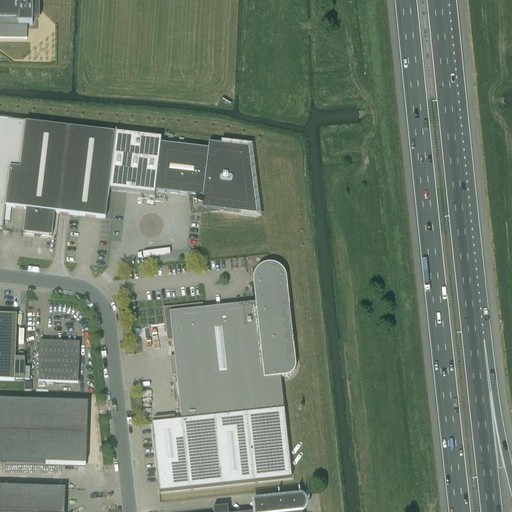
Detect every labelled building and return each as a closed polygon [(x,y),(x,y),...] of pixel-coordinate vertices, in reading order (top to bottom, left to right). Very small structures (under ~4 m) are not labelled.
[(39,0),(0,0),(0,39),(27,39),(27,25),(33,25),(33,20),(39,20),(39,0)] [(108,200),(109,190),(116,134),(0,119),(0,230),(2,231),(5,207),(26,210),(23,234),(52,237),(55,213),(105,219),(108,200)] [(109,190),(155,196),(155,192),(200,197),(202,209),(258,216),(249,148),(210,144),(209,149),(161,144),(162,139),(116,134),(109,190)] [(295,370),(295,368),(295,366),(293,346),(286,279),(285,276),(284,273),(283,271),(281,270),(280,268),(278,267),(276,266),(273,265),(271,265),(268,265),(267,265),(265,265),(263,266),(261,267),(259,269),(257,270),(255,273),(254,276),(253,278),(253,281),(253,283),(255,304),(203,310),(202,304),(163,309),(167,341),(173,341),(181,421),(152,425),(159,493),(291,479),(280,378),(286,378),(287,377),(288,377),(290,376),(292,375),(293,374),(294,372),(295,370)] [(0,381),(14,382),(16,316),(0,315),(0,381)] [(39,342),(38,382),(78,384),(79,344),(39,342)] [(0,398),(0,458),(86,461),(88,401),(0,398)] [(0,511),(64,511),(65,486),(0,484),(0,511)] [(301,511),(302,510),(303,509),(304,508),(304,507),(305,506),(305,505),(305,503),(305,502),(304,500),(303,499),(303,498),(302,497),(301,497),(300,496),(254,501),(255,511),(227,511),(227,508),(213,509),(212,511),(301,511)]
